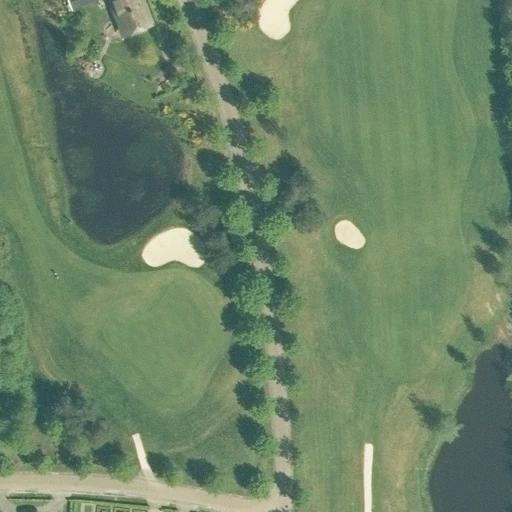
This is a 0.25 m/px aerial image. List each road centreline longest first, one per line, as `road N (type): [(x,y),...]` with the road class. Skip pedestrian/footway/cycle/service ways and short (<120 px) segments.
road 1 (residential): [(285,511),(272,316),(238,138),(187,0)]
road 2 (residential): [(0,481),(120,483),(271,511)]
